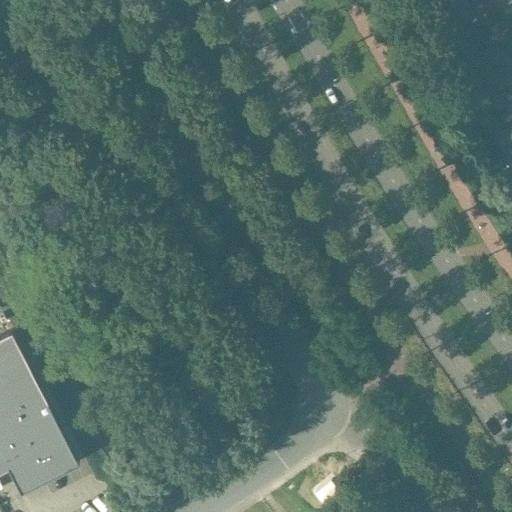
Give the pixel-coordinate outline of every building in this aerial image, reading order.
[(443,0),(448,10),(454,8),(469,1),(468,0),(443,0)] [(495,0),(473,0),(474,1),(480,12),(498,4),(495,0)] [(469,3),(455,9),(461,25),(476,19),(469,3)] [(505,92),(493,97),(497,108),(509,103),(505,92)] [(511,120),(511,115),(509,110),(495,117),(500,126),(511,120)] [(492,146),(483,149),(486,158),(496,154),(498,154),(495,145),(493,146),(492,146)] [(511,151),(511,148),(502,150),(509,171),(511,170),(511,151)] [(0,468),(9,465),(17,460),(26,478),(38,472),(41,479),(79,459),(60,422),(61,422),(13,327),(0,333),(0,468)]
